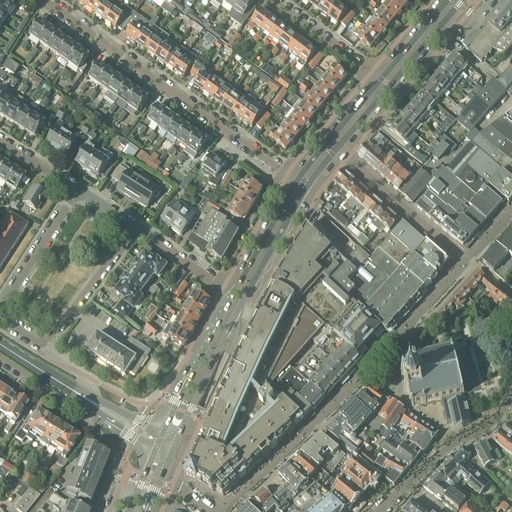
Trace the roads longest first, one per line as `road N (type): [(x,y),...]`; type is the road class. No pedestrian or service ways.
road 1 (residential): [(43,0),(292,185)]
road 2 (secondary): [(173,441),(299,194)]
road 3 (secondary): [(299,194),(463,0)]
road 4 (residential): [(39,343),(9,325),(3,305),(78,188)]
road 5 (residential): [(511,399),(487,426),(442,450),(380,511)]
road 6 (secondary): [(230,296),(162,435)]
road 7 (residential): [(135,227),(39,343)]
road 8 (secondary): [(379,77),(292,185)]
road 9 (residential): [(379,77),(276,0)]
road 10 (secondary): [(292,185),(230,296)]
